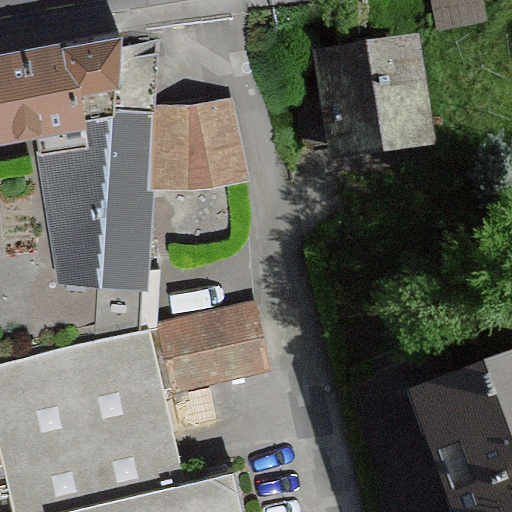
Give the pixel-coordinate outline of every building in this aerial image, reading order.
[(485,0),(432,0),(438,38),(489,32),(485,0)] [(102,293),(99,346),(151,334),(157,188),(253,184),(235,109),(123,117),(121,37),(0,55),(0,135),(38,130),(62,292),(102,293)] [(425,46),(317,55),(321,110),(302,111),(306,155),(327,153),(328,164),(433,156),(425,46)] [(99,346),(0,369),(0,439),(16,511),(245,511),(236,472),(189,483),(169,399),(273,375),(258,309),(151,334),(99,346)] [(511,511),(511,369),(418,404),(458,511),(511,511)]
